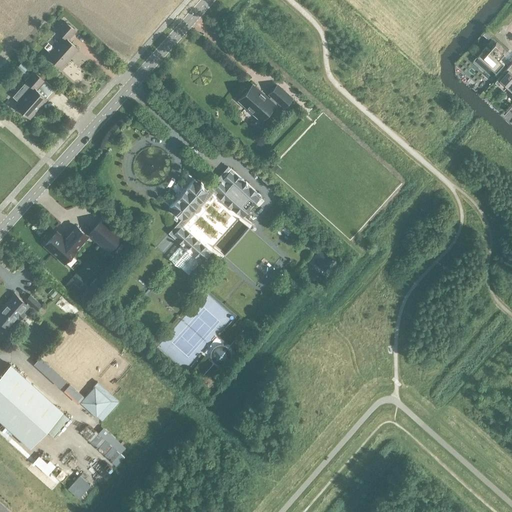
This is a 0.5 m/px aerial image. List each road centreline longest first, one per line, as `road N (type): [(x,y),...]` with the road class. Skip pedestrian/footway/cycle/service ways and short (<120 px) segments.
road 1 (unknown): [(259,0),(247,17),(431,186),(387,234),(399,247),(337,320),(372,352),(376,379),(396,381),(511,484)]
road 2 (tertiary): [(0,232),(207,0)]
